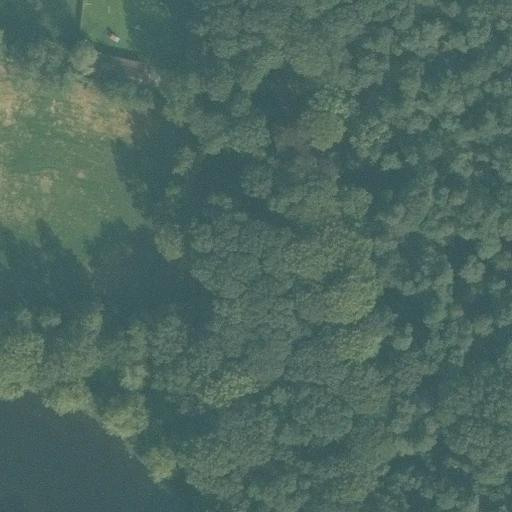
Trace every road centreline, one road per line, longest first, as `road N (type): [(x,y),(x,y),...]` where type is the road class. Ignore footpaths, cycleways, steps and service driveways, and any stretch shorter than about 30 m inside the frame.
road 1 (track): [(283,0),(358,511)]
road 2 (track): [(332,331),(153,350),(0,345)]
